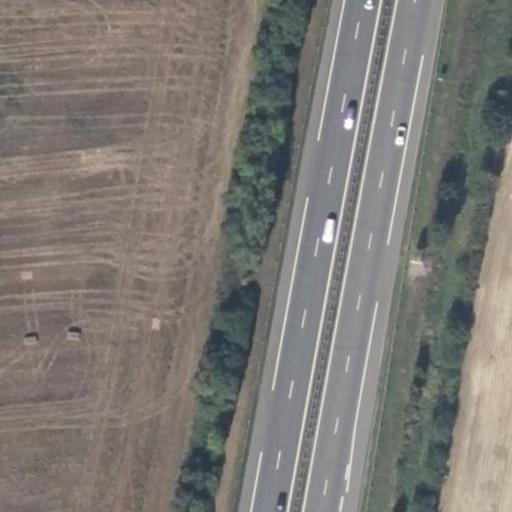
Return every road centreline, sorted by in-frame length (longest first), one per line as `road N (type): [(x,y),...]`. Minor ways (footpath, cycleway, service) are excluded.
road 1 (trunk): [(322,511),(416,0)]
road 2 (trunk): [(363,0),(270,511)]
